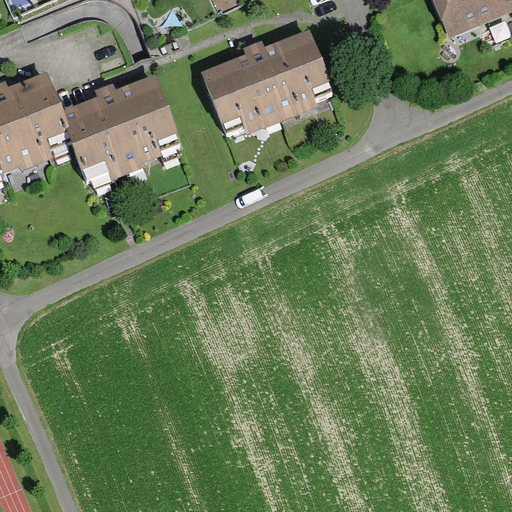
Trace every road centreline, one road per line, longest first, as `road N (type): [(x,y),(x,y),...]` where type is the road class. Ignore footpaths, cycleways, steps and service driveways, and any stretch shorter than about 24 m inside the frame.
road 1 (track): [(0,318),(511,82)]
road 2 (track): [(0,343),(69,511)]
